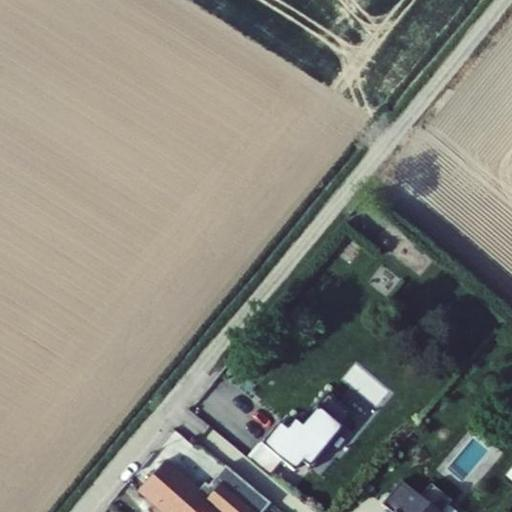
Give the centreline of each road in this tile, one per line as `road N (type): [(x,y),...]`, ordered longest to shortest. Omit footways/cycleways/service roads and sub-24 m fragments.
road 1 (track): [(503,0),(204,361)]
road 2 (residential): [(204,361),(79,511)]
